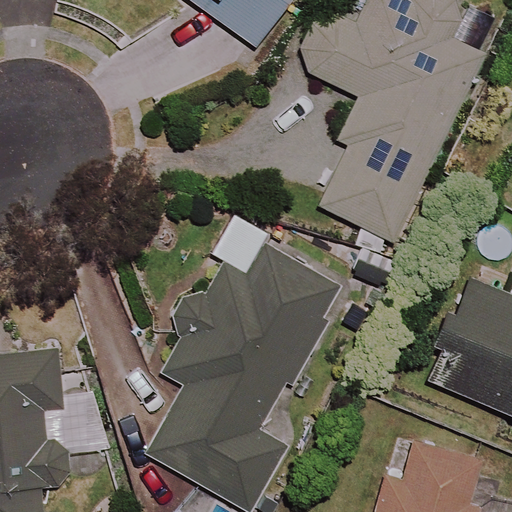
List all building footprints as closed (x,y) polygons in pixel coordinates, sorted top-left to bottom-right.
[(190,0),(256,45),(286,0),(190,0)] [(369,0),(357,26),(334,16),(330,17),(325,18),(320,20),(316,23),(313,26),(309,30),(307,34),(305,39),(303,44),(302,48),(302,53),(303,58),(304,63),(306,68),(309,72),(359,95),(338,141),(347,146),(320,205),(397,240),(496,26),(454,6),(439,0),(412,0),(412,1),(409,0),(369,0)] [(167,311),(178,331),(162,372),(184,384),(145,453),(247,510),(284,445),(256,429),(338,285),(264,243),(246,276),(232,268),(167,311)] [(511,297),(469,280),(428,381),(511,414),(511,297)] [(1,355),(1,340),(0,339),(0,511),(41,511),(40,487),(70,485),(68,445),(44,446),(42,409),(64,407),(61,352),(1,355)] [(476,462),(414,444),(403,481),(387,476),(376,511),(487,511),(489,508),(464,501),(476,462)]
